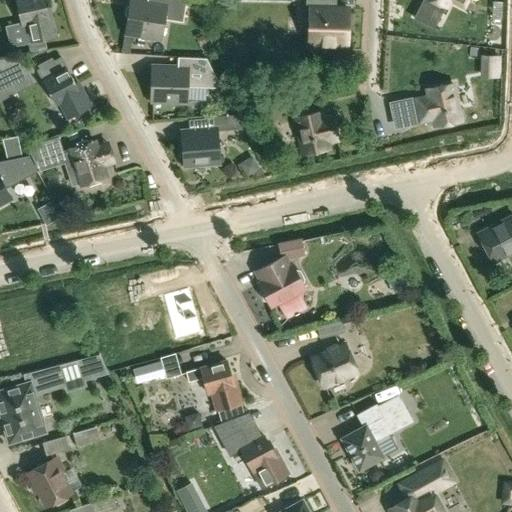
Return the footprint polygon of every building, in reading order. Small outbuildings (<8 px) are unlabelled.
[(30,42),(55,36),(51,16),(48,17),(43,0),(16,0),(22,24),(26,23),(30,42)] [(330,7),(330,0),(305,0),(305,8),(310,8),(309,19),(305,22),(305,30),(309,34),(309,46),(347,47),(348,8),(330,7)] [(422,0),(413,19),(433,29),(444,7),(446,8),(449,2),(449,0),(422,0)] [(125,31),(161,37),(166,7),(130,1),(129,6),(126,8),(125,15),(127,18),(125,31)] [(133,33),(125,32),(122,52),(130,53),(133,33)] [(44,40),(28,43),(30,53),(46,49),(44,40)] [(499,76),(501,54),(482,53),(480,75),(499,76)] [(0,59),(0,92),(13,85),(10,80),(25,72),(17,57),(0,59)] [(177,69),(151,68),(150,99),(187,100),(187,86),(221,87),(206,58),(177,57),(177,69)] [(43,81),(55,104),(59,102),(67,118),(91,107),(81,89),(79,90),(67,69),(66,69),(60,58),(53,62),(51,59),(39,66),(41,69),(38,70),(44,81),(43,81)] [(435,126),(460,121),(452,84),(427,89),(429,98),(418,101),(421,119),(433,116),(435,126)] [(321,115),(320,112),(295,117),(303,154),(328,148),(326,140),(338,138),(333,113),(321,115)] [(213,131),(181,133),(183,164),(220,161),(217,134),(217,130),(213,131)] [(5,153),(21,151),(18,135),(3,138),(5,153)] [(108,143),(96,147),(94,141),(89,142),(86,140),(76,143),(75,147),(70,149),(82,184),(87,183),(90,185),(100,182),(101,178),(106,177),(102,164),(113,161),(108,143)] [(36,146),(28,149),(34,162),(40,171),(50,167),(43,144),(36,146)] [(0,205),(11,199),(3,185),(35,168),(28,154),(0,160),(0,205)] [(49,199),(37,206),(46,223),(58,216),(61,214),(53,200),(50,201),(49,199)] [(511,217),(480,235),(483,241),(481,245),(485,253),(490,254),(493,260),(511,249),(511,217)] [(255,265),(281,257),(278,245),(251,252),(255,265)] [(262,268),(253,272),(259,283),(261,288),(260,292),(264,299),(268,301),(271,305),(277,302),(285,316),(306,305),(298,291),(304,287),(302,283),(303,279),(299,271),(295,270),(292,265),(290,266),(286,257),(285,255),(281,257),(278,259),(262,268)] [(401,267),(385,274),(394,293),(411,285),(401,267)] [(163,274),(128,284),(133,302),(161,294),(174,340),(201,333),(188,287),(168,292),(163,274)] [(341,319),(316,325),(320,337),(344,331),(341,319)] [(345,344),(311,358),(323,386),(357,372),(345,344)] [(26,383),(0,390),(0,418),(1,418),(38,407),(34,395),(33,392),(84,377),(84,376),(105,370),(106,371),(107,370),(99,355),(26,373),(29,382),(26,383)] [(160,360),(132,368),(136,381),(164,373),(160,360)] [(209,392),(214,411),(241,403),(236,383),(233,384),(226,361),(186,372),(188,381),(203,377),(207,393),(209,392)] [(412,418),(399,395),(378,406),(376,404),(357,415),(363,426),(342,438),(359,470),(383,457),(373,439),(412,418)] [(1,418),(0,418),(0,425),(3,424),(9,443),(45,432),(41,416),(38,407),(1,418)] [(240,425),(231,430),(241,448),(240,448),(252,471),(254,470),(263,487),(270,483),(288,473),(278,455),(276,457),(264,435),(255,441),(250,443),(240,425)] [(73,433),(76,446),(99,439),(96,427),(73,433)] [(390,434),(378,440),(387,455),(398,449),(390,434)] [(65,436),(42,443),(46,455),(69,448),(65,436)] [(56,457),(28,472),(46,506),(51,503),(57,504),(64,500),(66,495),(71,492),(60,472),(63,470),(56,457)] [(442,511),(432,492),(453,481),(442,461),(400,484),(408,499),(390,509),(391,511),(442,511)] [(511,502),(511,482),(502,482),(502,503),(511,502)] [(175,491),(186,511),(206,511),(202,503),(191,483),(175,491)] [(90,503),(92,511),(104,511),(117,508),(112,495),(90,503)] [(307,511),(302,500),(276,511),(307,511)] [(70,511),(91,511),(88,503),(70,509),(70,511)]
